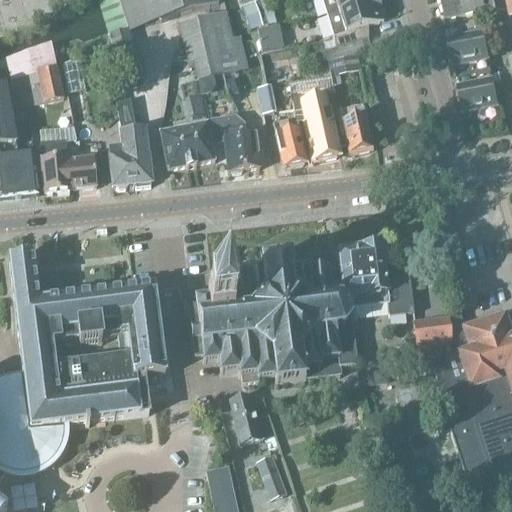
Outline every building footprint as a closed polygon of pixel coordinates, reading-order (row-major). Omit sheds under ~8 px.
[(117,0),(128,33),(128,35),(218,7),(216,0),(117,0)] [(321,0),(327,17),(378,2),(377,0),(321,0)] [(439,13),(441,20),(445,21),(447,24),(476,15),(476,14),(484,12),(480,0),(439,0),(442,10),(439,13)] [(482,0),(486,18),(507,14),(504,0),(482,0)] [(378,2),(327,17),(337,51),(368,42),(364,30),(383,24),(380,14),(382,13),(378,2)] [(210,18),(178,25),(188,65),(193,64),(198,83),(223,77),(218,56),(233,52),(232,46),(225,17),(225,15),(210,18)] [(453,69),(488,62),(482,31),(468,34),(469,38),(448,42),(453,69)] [(141,84),(128,35),(128,33),(109,38),(122,89),(141,84)] [(356,58),(328,63),(331,75),(359,70),(356,58)] [(37,75),(38,77),(44,106),(63,102),(57,70),(37,75)] [(463,116),(498,109),(490,72),(476,75),(478,85),(458,89),(463,116)] [(270,89),(257,92),(262,118),(275,115),(270,89)] [(0,90),(0,201),(39,197),(34,158),(18,160),(5,90),(0,90)] [(293,104),(297,123),(297,124),(305,123),(313,164),(340,158),(331,119),(337,118),(334,97),(293,104)] [(120,125),(133,122),(129,104),(116,107),(120,125)] [(363,109),(355,110),(341,113),(343,123),(338,124),(342,140),(345,140),(349,156),(372,151),(363,109)] [(224,145),(228,176),(260,172),(255,138),(245,140),(243,128),(235,121),(211,124),(214,147),(224,145)] [(288,125),(274,128),(283,170),(307,165),(300,132),(298,133),(297,124),(297,123),(288,125)] [(168,173),(168,175),(215,165),(214,163),(207,125),(160,135),(168,172),(168,173)] [(145,135),(119,138),(121,151),(108,153),(109,161),(113,192),(151,187),(145,135)] [(71,193),(96,191),(93,162),(68,164),(68,160),(67,160),(65,145),(41,147),(42,162),(41,162),(44,197),(71,194),(71,193)] [(381,252),(338,257),(340,274),(345,321),(351,321),(351,325),(389,321),(414,317),(411,296),(409,280),(384,283),(381,252)] [(62,429),(85,426),(85,430),(89,429),(88,426),(148,418),(145,393),(162,391),(160,378),(164,378),(153,290),(38,305),(32,260),(8,263),(23,378),(29,427),(48,424),(49,433),(63,432),(62,429)] [(197,306),(189,307),(195,360),(202,359),(203,364),(219,362),(221,374),(238,372),(239,378),(240,378),(242,387),(258,385),(258,381),(274,379),(275,386),(340,378),(339,370),(356,368),(351,325),(351,321),(345,321),(340,274),(309,278),(308,272),(291,274),(290,263),(260,266),(261,272),(243,274),(243,280),(226,282),(227,286),(215,287),(211,290),(211,294),(206,294),(207,299),(196,300),(197,306)] [(414,326),(417,352),(440,349),(443,361),(431,365),(447,414),(465,408),(468,415),(445,423),(467,490),(511,475),(511,327),(509,329),(505,317),(464,331),(460,318),(447,322),(414,326)] [(0,511),(2,511),(0,510),(0,483),(8,473),(10,474),(14,475),(16,475),(19,475),(23,475),(28,475),(31,474),(34,473),(38,479),(48,470),(46,467),(48,465),(50,464),(53,460),(56,456),(58,454),(59,451),(61,447),(61,444),(62,442),(62,439),(63,437),(63,434),(63,432),(49,433),(48,424),(29,427),(23,378),(19,378),(14,378),(9,379),(3,381),(0,382),(0,511)] [(228,402),(239,447),(262,441),(259,429),(256,430),(248,397),(228,402)] [(271,460),(256,466),(270,504),(286,499),(271,460)] [(205,478),(212,511),(236,511),(228,472),(205,478)]
